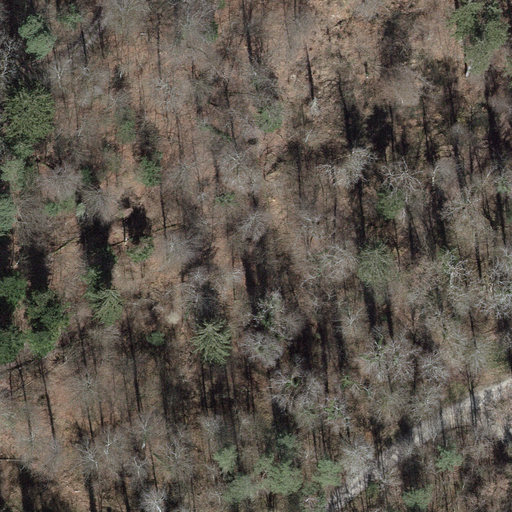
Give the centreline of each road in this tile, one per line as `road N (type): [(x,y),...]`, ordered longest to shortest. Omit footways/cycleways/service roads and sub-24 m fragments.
road 1 (track): [(324,511),(415,437),(470,414),(511,425)]
road 2 (track): [(113,0),(78,50),(0,116)]
